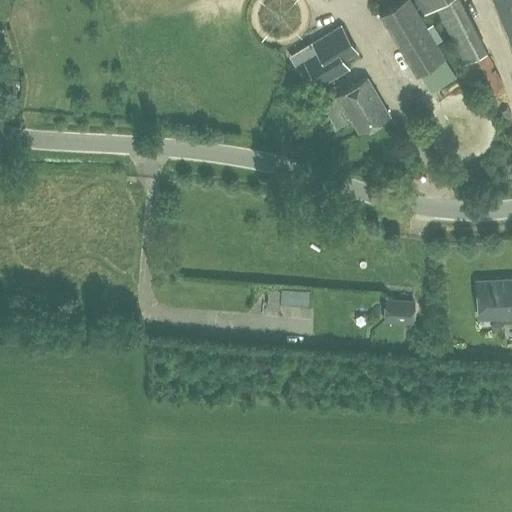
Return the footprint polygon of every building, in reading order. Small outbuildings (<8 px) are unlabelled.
[(444,56),(409,0),(398,0),(379,12),(416,74),(419,72),(444,56)] [(417,0),(424,11),(435,3),(465,61),(467,60),(484,93),(503,83),(461,0),(417,0)] [(511,0),(492,0),(511,47),(511,0)] [(318,85),(347,68),(343,59),(356,51),(340,25),(298,51),(318,85)] [(444,56),(419,72),(430,90),(455,74),(444,56)] [(347,120),(350,118),(359,133),(389,116),(367,77),(333,97),(322,103),(336,126),(347,120)] [(511,279),(476,281),(478,317),(511,314),(511,279)] [(387,299),(385,319),(413,321),(414,301),(387,299)] [(327,316),(335,317),(335,336),(358,336),(358,301),(327,301),(327,316)]
